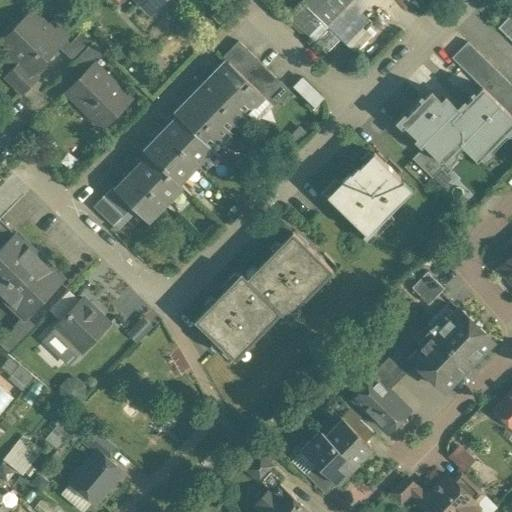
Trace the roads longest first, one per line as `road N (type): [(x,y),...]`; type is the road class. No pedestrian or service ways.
road 1 (residential): [(356,108),(165,303),(0,140)]
road 2 (residential): [(511,205),(456,259),(511,319)]
road 3 (residential): [(462,0),(356,108)]
road 4 (residential): [(248,7),(356,108)]
road 5 (residential): [(511,354),(411,458)]
